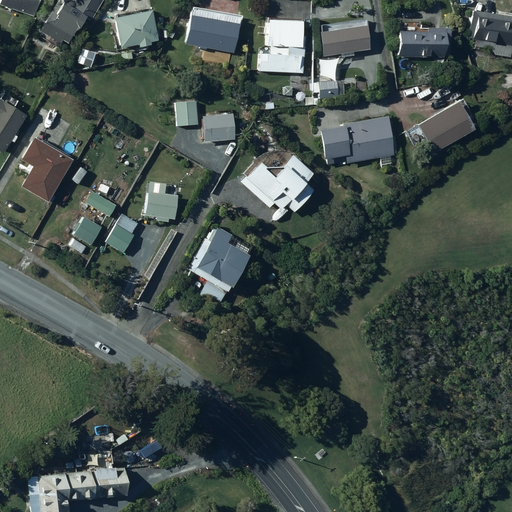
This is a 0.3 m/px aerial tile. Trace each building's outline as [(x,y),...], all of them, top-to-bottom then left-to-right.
[(0,0),(0,5),(32,16),(37,0),(0,0)] [(65,0),(55,0),(43,23),(69,37),(75,27),(77,28),(83,16),(90,20),(101,0),(73,0),(71,3),(65,0)] [(183,44),(197,47),(197,49),(204,50),(205,48),(232,53),(238,19),(189,10),(183,44)] [(511,16),(470,10),(466,38),(475,39),(473,52),(509,57),(511,45),(511,16)] [(149,11),(111,18),(117,48),(136,45),(136,47),(148,45),(147,42),(155,41),(149,11)] [(320,25),(324,55),(340,53),(341,57),(355,55),(354,51),(371,49),(367,19),(320,25)] [(257,54),(257,71),(301,73),(303,36),(299,36),(300,25),(296,25),(296,22),(269,20),(269,23),(266,23),(265,27),(263,26),(262,34),(265,34),(265,46),(268,46),(268,54),(257,54)] [(397,31),(396,56),(442,57),(442,43),(447,43),(448,29),(424,28),(424,32),(397,31)] [(92,69),(99,52),(84,46),(77,63),(92,69)] [(338,70),(339,81),(311,83),(312,92),(318,92),(318,99),(343,97),(342,84),(355,83),(355,79),(361,79),(360,68),(338,70)] [(312,97),(303,97),(304,105),(317,104),(316,98),(312,98),(312,97)] [(0,102),(0,152),(1,153),(8,141),(11,143),(14,137),(12,135),(23,116),(0,102)] [(16,102),(13,107),(18,110),(22,105),(16,102)] [(194,102),(174,103),(176,126),(196,124),(194,102)] [(454,102),(415,125),(431,153),(471,130),(454,102)] [(231,114),(200,117),(202,143),(233,140),(231,114)] [(389,156),(392,155),(385,116),(340,124),(340,126),(316,131),(321,160),(326,159),(327,164),(345,161),(345,164),(379,158),(380,165),(390,163),(389,156)] [(29,167),(18,187),(45,203),(69,160),(30,138),(17,160),(29,167)] [(270,178),(261,170),(262,168),(256,163),(239,182),(268,208),(271,204),(278,210),(282,205),(290,213),(310,190),(302,183),(310,174),(289,156),(270,178)] [(84,170),(77,165),(69,178),(75,182),(84,170)] [(107,185),(100,182),(97,188),(104,192),(107,185)] [(82,202),(106,217),(113,206),(88,191),(82,202)] [(145,192),(143,216),(154,217),(154,220),(166,221),(166,219),(173,219),(175,196),(145,192)] [(59,195),(51,209),(58,213),(66,199),(59,195)] [(214,207),(207,220),(210,222),(218,209),(214,207)] [(132,235),(130,234),(136,224),(120,214),(103,242),(121,253),(132,235)] [(81,217),(71,235),(88,245),(98,227),(81,217)] [(205,281),(194,301),(213,311),(226,287),(228,288),(246,255),(225,244),(230,235),(216,227),(214,230),(212,229),(209,233),(207,232),(203,239),(202,238),(184,270),(205,281)] [(89,468),(35,473),(38,511),(66,511),(65,499),(125,493),(122,468),(89,471),(89,468)]
